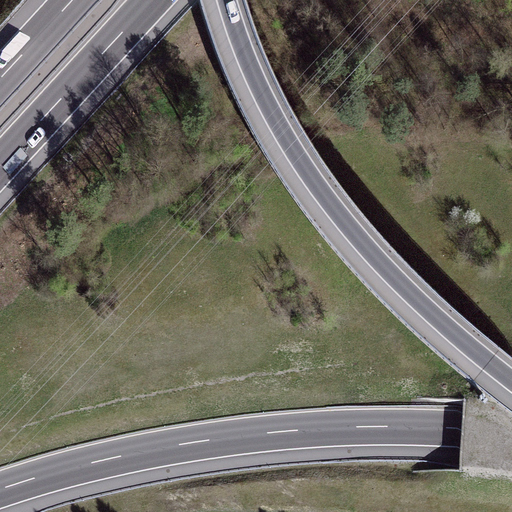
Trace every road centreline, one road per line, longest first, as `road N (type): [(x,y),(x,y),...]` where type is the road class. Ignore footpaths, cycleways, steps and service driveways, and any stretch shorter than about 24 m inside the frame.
road 1 (motorway): [(0,490),(179,445),(282,431),(511,432)]
road 2 (motorway): [(226,0),(266,103),(334,209),(385,269),(511,381)]
road 3 (motorway): [(0,168),(155,0)]
